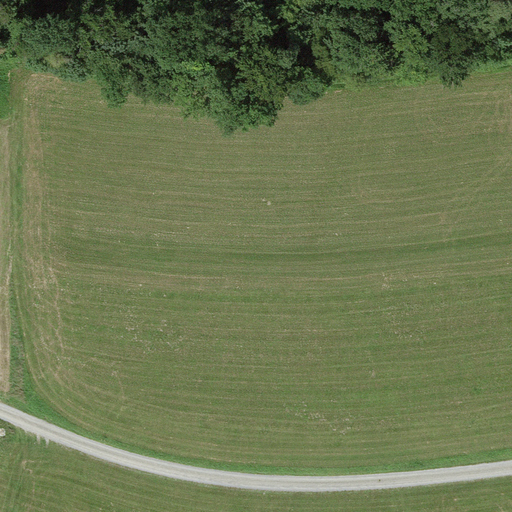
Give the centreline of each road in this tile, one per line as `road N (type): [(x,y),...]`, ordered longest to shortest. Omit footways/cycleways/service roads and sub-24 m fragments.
road 1 (track): [(511,466),(376,485),(170,473),(0,408)]
road 2 (track): [(511,60),(336,78),(0,55)]
